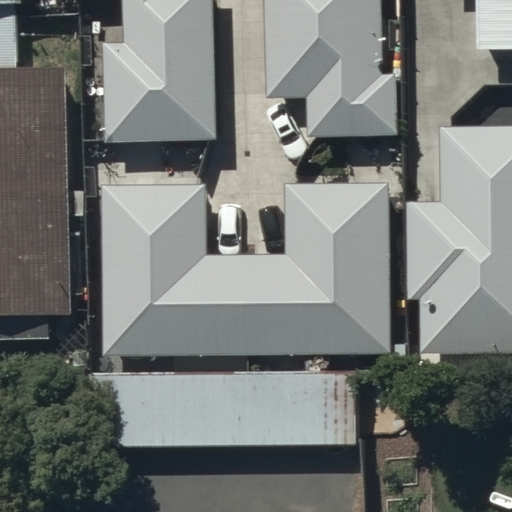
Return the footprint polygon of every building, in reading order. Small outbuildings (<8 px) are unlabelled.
[(13,0),(0,0),(0,308),(66,307),(60,54),(15,55),(13,0)] [(121,0),(122,28),(105,29),(108,137),(206,135),(203,0),(121,0)] [(269,0),(272,80),(310,79),(311,122),(396,119),(394,66),(381,66),(378,0),(269,0)] [(511,0),(485,0),(487,46),(511,44),(511,0)] [(511,125),(441,126),(441,185),(405,186),(406,282),(420,282),(421,342),(511,341),(511,125)] [(384,183),(291,184),(292,245),(202,246),(201,185),(110,186),(112,350),(386,347),(384,183)] [(96,450),(354,444),(352,369),(94,374),(96,450)]
